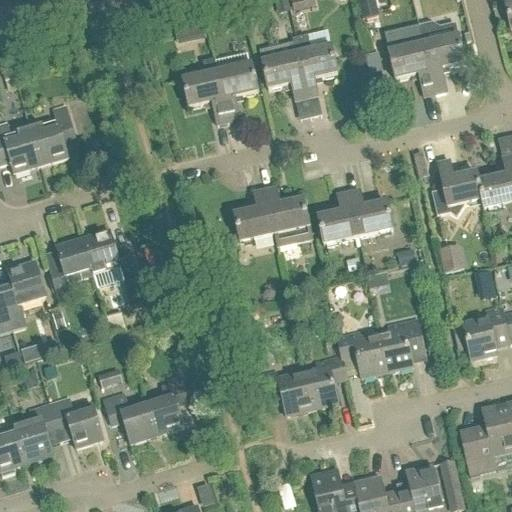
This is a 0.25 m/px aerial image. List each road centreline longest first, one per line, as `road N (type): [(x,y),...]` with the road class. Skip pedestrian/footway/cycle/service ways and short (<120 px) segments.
road 1 (residential): [(190,173),(314,145),(345,157),(404,144),(503,120),(503,101)]
road 2 (residential): [(511,385),(396,410),(372,438),(284,458)]
road 3 (residential): [(0,509),(50,495),(86,504),(197,472)]
